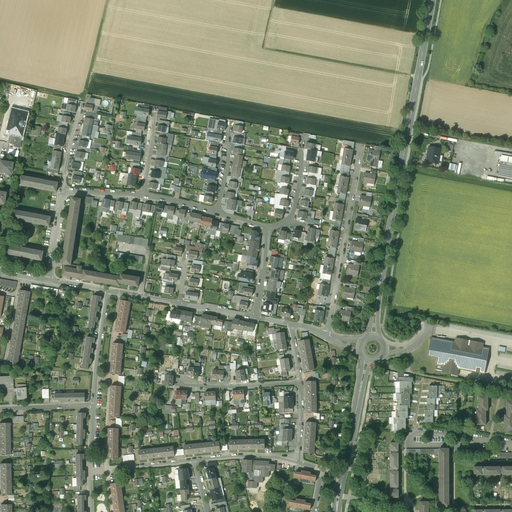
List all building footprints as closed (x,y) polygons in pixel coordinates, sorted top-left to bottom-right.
[(77,101),(68,99),(67,105),(68,106),(76,107),(77,101)] [(89,99),(87,105),(86,105),(85,111),(87,111),(86,113),(88,113),(95,115),(97,107),(94,106),(95,100),(89,99)] [(148,108),(141,107),(141,109),(136,108),(135,114),(137,115),(146,116),(148,117),(149,110),(148,110),(148,108)] [(27,113),(12,109),(7,130),(12,131),(11,134),(22,136),(24,126),(25,126),(26,123),(25,123),(27,113)] [(166,113),(158,112),(157,118),(165,120),(165,119),(170,120),(172,112),(167,111),(166,113)] [(87,118),(85,118),(85,121),(84,124),(96,127),(97,127),(99,121),(97,121),(87,118)] [(96,127),(84,124),(83,132),(82,136),(90,137),(91,131),(95,132),(96,127)] [(242,125),(237,124),(237,126),(234,126),(234,129),(233,132),(241,133),(242,127),(241,127),(242,125)] [(67,129),(54,127),(53,133),(55,133),(65,135),(66,132),(67,129)] [(34,136),(39,137),(40,131),(35,130),(27,128),(27,133),(30,134),(31,133),(34,134),(34,136)] [(221,134),(215,133),(216,130),(212,130),(209,129),(206,140),(220,142),(221,134)] [(11,134),(10,133),(7,144),(19,147),(21,141),(22,136),(11,134)] [(65,135),(55,133),(54,139),(52,145),(55,146),(62,147),(63,143),(65,135)] [(160,135),(159,135),(158,140),(158,144),(159,144),(171,146),(173,138),(160,135)] [(240,136),(236,135),(235,137),(234,137),(233,140),(234,140),(233,143),(240,145),(241,139),(240,138),(240,136)] [(134,138),(128,137),(127,143),(133,144),(139,146),(140,146),(141,140),(134,138)] [(171,146),(159,144),(158,152),(157,155),(165,157),(166,151),(170,152),(171,146)] [(354,146),(343,144),(342,148),(341,148),(340,156),(343,157),(351,158),(354,146)] [(216,146),(211,145),(211,148),(210,147),(208,153),(216,155),(217,149),(216,148),(216,146)] [(240,147),(236,147),(235,149),(234,149),(233,151),(234,151),(233,155),(235,155),(240,156),(241,150),(240,150),(240,147)] [(434,148),(429,147),(427,156),(428,156),(427,162),(438,164),(441,150),(434,148)] [(134,151),(128,150),(126,158),(133,160),(139,161),(141,152),(134,151)] [(313,151),(308,150),(306,161),(314,162),(316,151),(313,151)] [(375,151),(368,150),(366,160),(370,161),(369,166),(376,168),(377,167),(380,167),(381,167),(381,165),(381,164),(381,162),(378,161),(379,152),(375,151)] [(511,157),(501,156),(497,176),(511,178),(511,157)] [(60,159),(53,157),(51,169),(58,171),(60,159)] [(351,158),(343,157),(341,165),(344,165),(349,166),(351,158)] [(214,159),(209,158),(209,160),(208,166),(215,167),(216,161),(214,161),(214,159)] [(240,159),(236,158),(235,160),(234,160),(234,163),(233,166),(240,167),(241,161),(240,161),(240,159)] [(75,161),(73,160),(71,169),(79,171),(79,170),(82,171),(83,163),(80,162),(75,161)] [(12,164),(0,161),(0,172),(10,174),(12,164)] [(289,164),(284,163),(284,165),(282,165),(281,171),(289,172),(289,169),(290,169),(290,166),(289,166),(289,164)] [(233,166),(231,174),(232,174),(231,177),(241,179),(243,168),(240,167),(233,166)] [(216,169),(208,168),(207,171),(203,170),(201,179),(207,180),(207,179),(215,180),(215,176),(216,177),(217,176),(217,175),(217,174),(216,174),(216,169)] [(369,174),(364,173),(362,184),(366,184),(367,182),(374,183),(375,175),(369,174)] [(131,175),(125,174),(124,179),(122,178),(121,185),(135,187),(137,176),(131,175)] [(287,176),(283,175),(282,177),(281,183),(288,184),(289,181),(289,178),(287,178),(287,176)] [(57,184),(19,177),(17,185),(56,192),(57,184)] [(342,177),(340,177),(338,185),(347,186),(348,178),(347,178),(342,177)] [(237,181),(232,180),(232,182),(229,182),(229,184),(228,188),(236,189),(237,183),(236,183),(237,181)] [(207,185),(205,185),(204,191),(207,192),(213,193),(214,193),(215,189),(216,187),(207,185)] [(347,186),(338,185),(337,193),(345,194),(347,186)] [(286,187),(281,186),(281,189),(281,188),(279,194),(287,196),(288,192),(288,190),(286,189),(286,187)] [(233,192),(229,191),(228,193),(226,193),(225,195),(226,195),(225,199),(228,199),(233,200),(234,194),(233,194),(233,192)] [(206,196),(201,195),(200,201),(211,203),(212,200),(212,197),(206,196)] [(286,199),(282,198),(281,200),(280,200),(278,200),(279,196),(275,195),(274,205),(287,208),(287,207),(287,204),(288,204),(288,201),(286,201),(286,199)] [(365,197),(360,196),(358,207),(362,207),(363,205),(370,206),(371,198),(365,197)] [(303,199),(301,198),(300,203),(300,206),(307,208),(308,202),(310,202),(310,200),(303,199)] [(72,199),(62,264),(65,264),(71,265),(81,200),(72,199)] [(103,199),(102,207),(101,212),(109,214),(112,201),(109,200),(109,201),(103,199)] [(123,203),(117,202),(115,210),(117,210),(116,214),(121,215),(122,208),(123,209),(123,210),(124,210),(126,203),(123,203)] [(139,206),(136,205),(137,203),(131,202),(130,210),(135,211),(135,210),(138,211),(139,206)] [(150,205),(144,204),(143,212),(148,213),(151,213),(152,208),(150,208),(150,205)] [(338,204),(335,204),(334,212),(342,213),(343,205),(338,204)] [(165,208),(163,208),(163,206),(161,205),(157,205),(156,212),(162,213),(164,213),(165,208)] [(177,208),(172,207),(172,208),(168,207),(166,218),(172,219),(173,215),(175,216),(177,210),(177,208)] [(282,210),(277,209),(277,211),(275,211),(274,217),(282,218),(283,212),(281,212),(282,210)] [(50,218),(11,210),(10,219),(49,226),(50,218)] [(186,211),(183,210),(183,211),(179,210),(179,211),(178,217),(184,218),(186,219),(186,218),(187,214),(185,213),(186,211)] [(342,213),(334,212),(332,220),(340,221),(342,213)] [(306,213),(305,219),(304,219),(304,222),(316,224),(317,221),(309,220),(310,214),(306,213)] [(197,215),(194,214),(194,215),(190,214),(189,219),(187,227),(193,228),(193,227),(199,228),(200,225),(201,218),(196,217),(197,215)] [(207,218),(205,218),(201,217),(201,218),(200,225),(206,226),(208,226),(209,221),(207,221),(207,218)] [(361,220),(356,219),(354,229),(358,230),(359,228),(366,229),(367,221),(361,220)] [(218,223),(216,222),(215,223),(212,222),(209,235),(215,236),(217,231),(219,231),(220,224),(218,223)] [(232,226),(227,225),(223,224),(222,232),(228,233),(230,233),(232,226)] [(161,227),(159,233),(163,234),(163,236),(166,236),(168,228),(161,227)] [(256,232),(251,231),(250,235),(252,235),(250,242),(259,243),(260,237),(257,237),(258,233),(256,233),(256,232)] [(286,232),(280,231),(278,239),(279,239),(278,242),(289,244),(290,240),(287,240),(289,233),(286,233),(286,232)] [(333,231),(330,231),(329,239),(337,240),(338,232),(333,231)] [(148,241),(118,235),(117,241),(147,246),(148,241)] [(337,240),(329,239),(327,247),(330,247),(336,248),(337,240)] [(357,243),(352,242),(350,252),(354,253),(355,251),(361,252),(363,244),(357,243)] [(43,252),(4,245),(2,254),(41,261),(43,252)] [(258,246),(250,245),(249,252),(243,251),(242,256),(256,258),(257,251),(259,251),(259,250),(259,249),(258,248),(258,246)] [(180,246),(176,246),(175,248),(174,254),(181,255),(182,249),(180,249),(180,246)] [(202,254),(203,249),(187,246),(186,251),(190,252),(197,253),(202,254)] [(143,258),(115,253),(114,259),(142,263),(143,258)] [(256,258),(242,256),(241,262),(249,264),(248,269),(256,270),(257,264),(255,263),(255,261),(256,258)] [(271,257),(270,260),(269,263),(270,263),(270,265),(272,266),(274,266),(274,264),(277,264),(277,265),(281,266),(282,259),(277,258),(271,257)] [(328,258),(325,258),(324,266),(332,267),(333,259),(328,258)] [(167,260),(162,259),(161,265),(174,268),(174,267),(173,267),(174,264),(175,261),(167,260)] [(10,263),(0,260),(0,266),(9,269),(10,263)] [(71,265),(65,264),(63,275),(80,277),(81,270),(82,267),(71,265)] [(353,266),(347,265),(346,275),(350,276),(350,274),(357,275),(359,267),(353,266)] [(332,267),(324,266),(322,274),(331,275),(332,267)] [(280,270),(272,269),(271,273),(271,272),(270,280),(277,281),(278,276),(278,275),(283,276),(284,271),(280,270)] [(121,278),(81,270),(80,277),(83,278),(83,279),(119,286),(120,284),(121,278)] [(171,272),(171,274),(165,273),(164,279),(162,279),(162,281),(173,283),(174,281),(177,282),(178,275),(176,275),(176,273),(171,272)] [(252,274),(245,273),(244,281),(251,283),(253,276),(251,276),(252,274)] [(139,278),(121,275),(121,278),(120,284),(138,286),(139,278)] [(202,279),(193,277),(193,280),(191,279),(190,286),(201,288),(202,279)] [(277,281),(270,280),(269,283),(269,284),(268,288),(278,290),(279,291),(281,282),(277,281)] [(58,290),(30,285),(29,290),(57,295),(58,290)] [(172,286),(168,285),(167,287),(166,287),(165,293),(172,294),(173,291),(173,288),(172,288),(172,286)] [(323,285),(320,285),(318,296),(327,297),(327,294),(328,286),(323,285)] [(247,287),(239,286),(239,290),(243,291),(244,292),(244,295),(252,297),(253,288),(247,287)] [(349,289),(343,288),(342,298),(346,299),(346,297),(353,298),(355,290),(349,289)] [(29,292),(19,291),(17,306),(27,308),(29,292)] [(194,292),(189,291),(188,293),(186,292),(185,298),(197,301),(198,299),(198,295),(193,294),(194,292)] [(275,293),(268,291),(266,298),(267,298),(266,303),(271,304),(277,305),(278,298),(274,298),(275,293)] [(101,297),(93,296),(91,306),(97,307),(98,302),(100,302),(101,297)] [(248,301),(242,300),(242,297),(235,296),(234,301),(240,303),(239,308),(247,309),(248,301)] [(130,303),(120,301),(118,316),(128,317),(130,303)] [(266,303),(264,303),(263,307),(264,307),(263,311),(270,312),(270,314),(275,315),(275,311),(271,310),(272,306),(271,306),(271,304),(266,303)] [(27,308),(17,306),(14,321),(24,323),(27,308)] [(99,307),(97,307),(91,306),(90,317),(95,318),(95,317),(97,312),(99,312),(99,307)] [(291,310),(282,309),(281,316),(290,318),(291,310)] [(345,311),(339,310),(337,321),(342,322),(343,320),(349,321),(351,313),(345,311)] [(177,311),(176,313),(171,312),(170,318),(180,320),(182,312),(177,311)] [(324,312),(315,311),(313,321),(322,323),(324,312)] [(193,314),(182,312),(180,320),(191,322),(192,316),(193,314)] [(128,317),(118,316),(115,331),(125,333),(128,317)] [(213,317),(208,316),(207,318),(202,317),(201,318),(200,323),(201,323),(211,325),(213,317)] [(95,318),(90,317),(88,327),(94,328),(95,322),(97,323),(98,318),(95,317),(95,318)] [(223,321),(217,320),(217,318),(213,317),(211,325),(222,327),(223,321)] [(24,323),(14,321),(11,336),(21,338),(24,323)] [(244,322),(239,322),(239,324),(232,323),(231,329),(242,330),(244,322)] [(255,324),(244,322),(242,330),(247,331),(246,335),(251,336),(251,334),(252,334),(255,324)] [(275,330),(274,330),(275,334),(272,334),(273,341),(285,339),(284,332),(280,333),(280,329),(275,330)] [(21,338),(11,336),(9,351),(19,353),(21,338)] [(95,338),(87,337),(85,348),(91,349),(92,343),(94,343),(95,338)] [(447,341),(441,340),(432,338),(431,338),(431,339),(428,356),(438,358),(436,365),(443,366),(442,373),(457,375),(458,369),(484,374),(486,366),(483,365),(486,349),(486,348),(482,348),(483,344),(476,343),(476,342),(469,341),(463,340),(462,340),(456,339),(455,338),(455,339),(455,343),(454,342),(448,341),(447,341)] [(285,339),(273,341),(275,351),(286,349),(285,339)] [(309,340),(299,341),(301,357),(311,355),(309,340)] [(123,344),(113,343),(111,359),(121,360),(123,344)] [(91,349),(85,348),(83,358),(89,359),(91,353),(92,354),(93,349),(91,349)] [(19,353),(9,351),(6,366),(16,367),(19,353)] [(311,355),(301,357),(304,372),(314,370),(311,355)] [(89,359),(83,358),(82,369),(88,370),(89,364),(91,364),(92,359),(89,359)] [(121,360),(111,359),(110,374),(120,375),(121,360)] [(226,367),(219,366),(218,371),(218,379),(223,380),(224,372),(226,372),(226,367)] [(12,377),(0,377),(0,389),(13,389),(12,377)] [(316,382),(306,382),(306,397),(316,397),(316,382)] [(25,385),(18,385),(18,388),(16,389),(17,400),(26,400),(25,385)] [(121,387),(111,386),(110,401),(120,402),(121,387)] [(64,402),(64,394),(54,394),(54,400),(60,400),(60,402),(64,402)] [(74,394),(64,394),(64,402),(68,402),(68,400),(74,400),(74,394)] [(85,402),(85,394),(74,394),(74,400),(80,400),(80,402),(85,402)] [(487,396),(478,396),(478,410),(476,410),(476,425),(485,425),(485,411),(487,411),(487,396)] [(316,397),(306,397),(306,412),(316,412),(316,397)] [(120,402),(110,401),(109,417),(119,417),(120,402)] [(86,414),(78,413),(77,424),(83,424),(83,418),(85,419),(86,414)] [(316,423),(306,422),(305,438),(315,438),(316,423)] [(9,423),(0,423),(0,438),(10,438),(9,423)] [(83,424),(77,424),(77,434),(85,434),(85,430),(83,430),(83,424)] [(118,429),(108,429),(108,444),(118,444),(118,429)] [(85,434),(77,434),(76,445),(82,445),(82,439),(85,439),(85,434)] [(10,438),(0,438),(0,453),(10,454),(10,438)] [(315,438),(305,438),(304,453),(314,454),(315,438)] [(264,440),(247,441),(247,450),(264,449),(264,440)] [(247,441),(229,441),(229,450),(247,450),(247,441)] [(219,442),(202,444),(203,453),(220,451),(219,442)] [(398,443),(390,443),(390,451),(391,451),(391,453),(390,453),(390,461),(398,461),(398,453),(397,453),(397,451),(398,451),(398,443)] [(118,444),(108,444),(108,459),(118,459),(118,444)] [(202,444),(184,446),(185,455),(203,453),(202,444)] [(173,447),(156,449),(157,458),(174,456),(173,447)] [(156,449),(138,451),(139,460),(157,458),(156,449)] [(448,449),(439,449),(439,450),(439,455),(439,463),(448,463),(448,449)] [(84,455),(76,455),(76,465),(82,465),(82,460),(84,459),(84,455)] [(269,462),(260,461),(260,462),(252,462),(252,461),(242,460),(241,473),(249,474),(249,482),(248,482),(248,488),(256,489),(257,483),(262,483),(263,477),(268,477),(269,472),(274,472),(275,465),(269,465),(269,462)] [(398,461),(390,461),(390,469),(391,469),(391,471),(390,471),(390,479),(398,479),(398,471),(397,471),(397,469),(398,469),(398,461)] [(10,463),(0,464),(0,479),(11,479),(10,463)] [(448,463),(439,463),(439,478),(448,478),(448,463)] [(82,465),(76,465),(77,476),(85,475),(85,471),(82,471),(82,465)] [(492,467),(484,467),(484,468),(482,468),(481,467),(474,467),(474,476),(481,475),(481,474),(484,474),(484,475),(492,475),(492,467)] [(500,467),(492,467),(492,475),(500,475),(500,474),(502,474),(502,475),(510,475),(510,467),(502,467),(502,468),(500,468),(500,467)] [(214,468),(205,470),(207,474),(209,474),(210,480),(216,478),(214,468)] [(187,470),(179,470),(180,480),(186,480),(185,474),(188,474),(187,470)] [(306,472),(301,471),(300,474),(295,473),(294,478),(299,479),(299,482),(304,483),(306,472)] [(310,473),(306,472),(304,483),(308,484),(309,481),(315,482),(316,476),(310,475),(310,473)] [(85,475),(77,476),(77,486),(83,486),(83,480),(85,480),(85,475)] [(216,478),(210,480),(212,485),(209,486),(211,490),(218,488),(216,478)] [(448,478),(439,478),(439,492),(448,492),(448,478)] [(11,479),(0,479),(1,495),(11,494),(11,479)] [(398,487),(398,479),(390,479),(390,487),(391,487),(391,489),(390,489),(390,498),(398,498),(398,490),(397,490),(397,487),(398,487)] [(186,480),(180,480),(181,491),(189,490),(189,486),(186,486),(186,480)] [(120,483),(111,484),(113,500),(123,498),(120,483)] [(218,488),(211,490),(212,495),(214,494),(215,500),(221,499),(218,488)] [(189,490),(181,491),(181,501),(188,501),(187,495),(189,494),(189,490)] [(448,492),(439,492),(439,507),(448,507),(448,492)] [(86,495),(78,496),(78,507),(84,506),(84,501),(86,501),(86,495)] [(124,511),(123,498),(113,500),(114,511),(124,511)] [(301,500),(296,499),(296,502),(290,500),(289,506),(294,508),(294,510),(298,511),(301,500)] [(305,501),(301,500),(298,511),(302,511),(303,511),(304,509),(310,510),(311,504),(305,503),(305,501)] [(428,511),(428,502),(420,502),(419,511),(428,511)]
